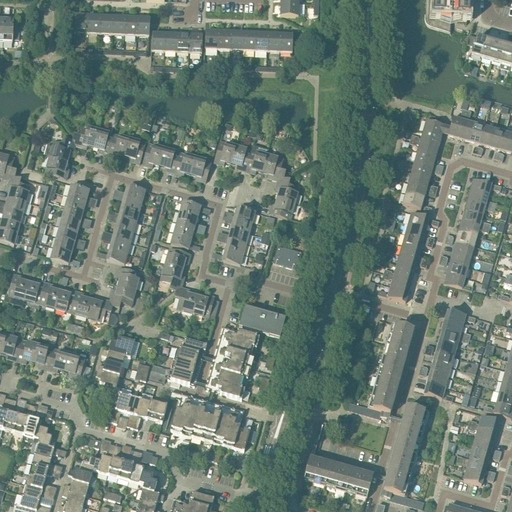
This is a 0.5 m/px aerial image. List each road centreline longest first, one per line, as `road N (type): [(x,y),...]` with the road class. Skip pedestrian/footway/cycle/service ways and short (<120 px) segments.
road 1 (residential): [(220,205),(111,175),(81,278),(0,255)]
road 2 (tertiary): [(335,294),(363,119),(369,0)]
road 3 (residential): [(177,480),(160,452),(77,429),(73,409),(1,389),(0,375)]
road 4 (tertiary): [(255,500),(333,301)]
road 5 (residential): [(430,300),(452,164),(511,175)]
road 6 (residential): [(381,470),(426,319)]
road 7 (residential): [(436,511),(441,494),(491,507),(511,451)]
